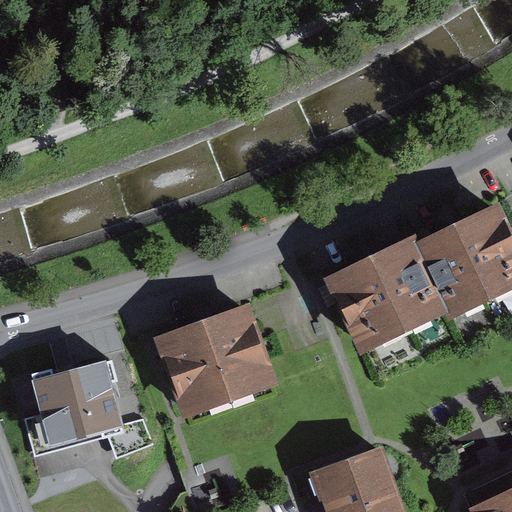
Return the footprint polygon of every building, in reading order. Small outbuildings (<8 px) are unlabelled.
[(417,244),(447,308),(450,313),(511,283),(511,244),(495,208),(417,244)] [(331,278),(363,347),(447,308),(417,244),(415,239),(331,278)] [(242,312),(161,342),(187,410),(268,380),(242,312)] [(105,362),(36,381),(45,416),(28,421),(36,453),(123,429),(105,362)] [(400,511),(378,452),(319,473),(333,511),(400,511)] [(511,511),(511,491),(475,508),(476,511),(511,511)]
